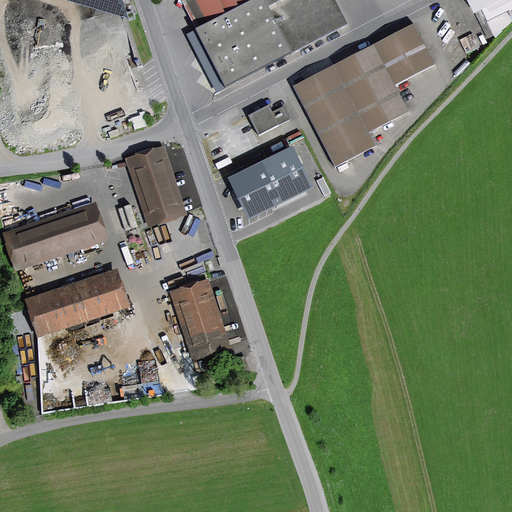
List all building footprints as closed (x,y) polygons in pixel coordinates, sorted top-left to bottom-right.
[(62,0),(127,18),(120,0),(62,0)] [(183,0),(201,34),(196,36),(227,97),(293,63),(290,56),(350,25),(336,0),(183,0)] [(375,5),(372,0),(365,0),(369,8),(375,5)] [(511,0),(463,0),(474,20),(476,19),(487,41),(494,38),(483,16),(511,1),(511,0)] [(373,46),(394,86),(435,65),(414,25),(373,46)] [(373,46),(294,88),(335,167),(376,146),(369,134),(408,114),(394,86),(373,46)] [(279,124),(278,124),(289,118),(283,106),(272,112),(269,105),(249,116),(259,135),(279,124)] [(145,114),(133,119),(137,128),(149,124),(145,114)] [(264,149),(268,158),(294,146),(290,137),(264,149)] [(187,212),(163,143),(125,156),(139,199),(149,225),(151,224),(187,212)] [(291,154),(234,182),(251,215),(307,186),(291,154)] [(96,199),(2,230),(15,270),(109,239),(96,199)] [(149,225),(139,199),(117,206),(125,229),(139,224),(148,251),(159,247),(151,224),(149,225)] [(116,265),(23,296),(37,337),(130,306),(116,265)] [(208,277),(169,289),(193,360),(231,347),(208,277)] [(244,357),(228,362),(233,376),(248,371),(244,357)]
